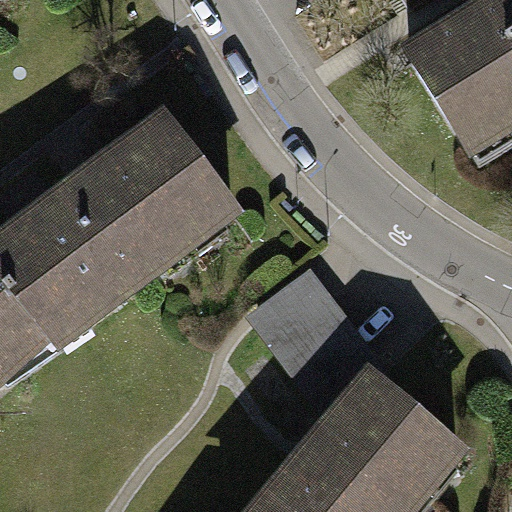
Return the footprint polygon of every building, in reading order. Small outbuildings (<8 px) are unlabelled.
[(511,131),(511,0),(508,0),(410,61),(470,157),(511,131)] [(164,126),(0,248),(0,274),(49,332),(60,346),(232,214),(164,126)] [(0,377),(49,332),(0,274),(0,377)] [(258,321),(337,426),(372,384),(376,387),(382,379),(310,283),(258,321)] [(376,387),(372,384),(337,426),(265,511),(409,511),(458,454),(376,387)]
